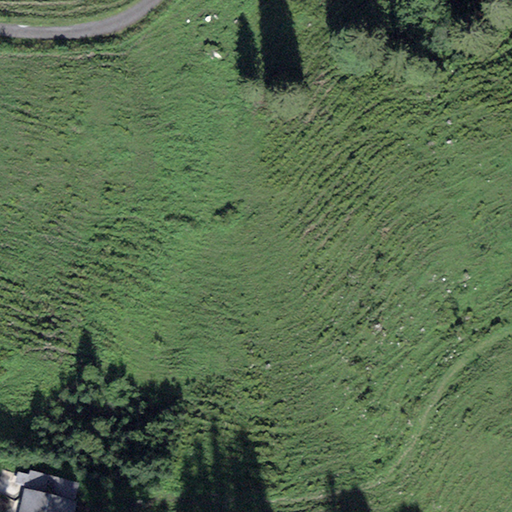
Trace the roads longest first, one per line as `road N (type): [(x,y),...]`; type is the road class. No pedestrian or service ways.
road 1 (track): [(511,334),(376,417),(221,435),(101,511)]
road 2 (track): [(147,0),(117,27),(0,35)]
